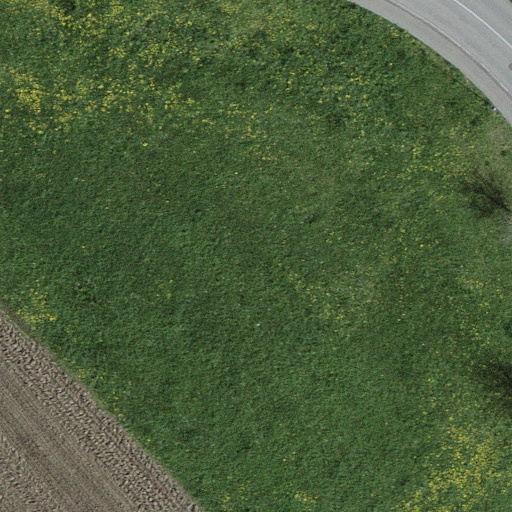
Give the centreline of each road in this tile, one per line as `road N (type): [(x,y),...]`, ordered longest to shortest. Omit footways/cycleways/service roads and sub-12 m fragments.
road 1 (motorway): [(0,383),(390,259),(511,211)]
road 2 (motorway): [(263,0),(0,99)]
